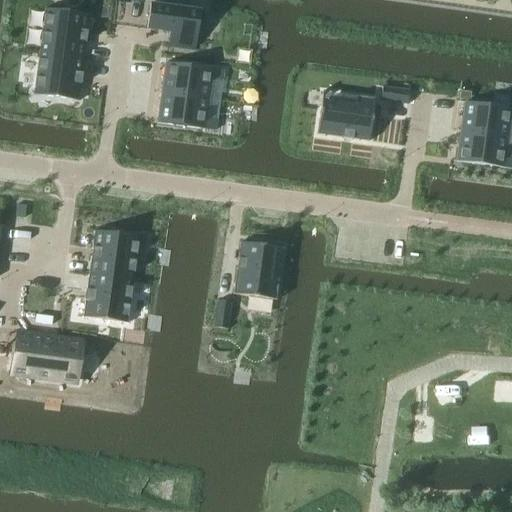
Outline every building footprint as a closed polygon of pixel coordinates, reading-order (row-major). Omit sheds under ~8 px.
[(149,4),(145,32),(168,35),(166,49),(193,52),(199,11),(149,4)] [(43,12),(38,53),(82,59),(88,18),(89,18),(89,16),(43,10),(43,12)] [(32,94),(31,96),(77,102),(77,100),(82,59),(38,53),(32,94)] [(163,64),(159,93),(209,100),(211,80),(222,82),(223,72),(163,64)] [(383,90),(381,105),(409,109),(411,94),(383,90)] [(159,93),(155,123),(215,132),(216,122),(206,120),(209,100),(159,93)] [(319,105),(315,135),(367,142),(373,99),(371,99),(371,100),(354,97),(353,109),(319,105)] [(511,109),(463,103),(459,133),(507,139),(509,119),(511,119),(511,109)] [(459,133),(455,162),(511,170),(511,160),(504,159),(507,139),(459,133)] [(23,218),(25,207),(15,205),(14,217),(23,218)] [(93,234),(87,275),(132,281),(137,240),(138,240),(138,238),(92,232),(92,234),(93,234)] [(238,244),(231,295),(275,301),(275,299),(266,298),(273,250),(282,251),(282,249),(238,244)] [(81,317),(80,319),(126,325),(126,323),(132,281),(87,275),(81,317)] [(216,301),(212,328),(227,330),(230,303),(216,301)] [(16,336),(11,374),(75,383),(80,344),(16,336)]
